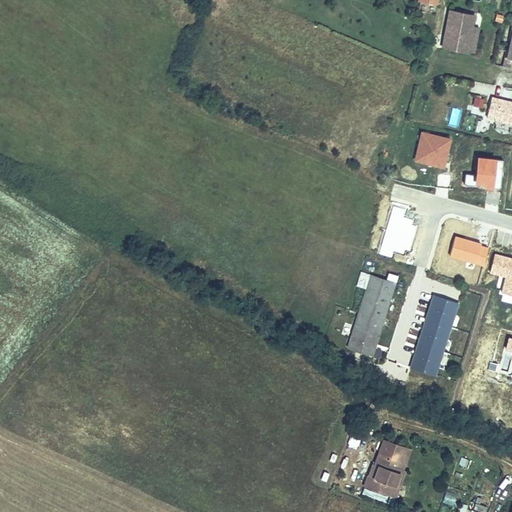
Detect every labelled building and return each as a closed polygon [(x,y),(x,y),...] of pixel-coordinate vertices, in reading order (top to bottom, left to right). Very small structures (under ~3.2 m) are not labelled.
[(417,0),(415,10),(433,14),(436,0),(417,0)] [(449,7),(441,45),(466,50),(474,11),(449,7)] [(481,108),(484,97),(474,95),(471,105),(481,108)] [(511,120),(511,99),(491,95),(486,115),(511,120)] [(456,126),(460,108),(452,106),(447,124),(456,126)] [(366,277),(344,346),(377,357),(380,347),(372,345),(391,285),(366,277)] [(431,297),(409,367),(441,377),(443,370),(436,368),(456,305),(431,297)] [(461,382),(474,386),(489,338),(476,334),(461,382)] [(511,345),(489,338),(474,386),(498,394),(495,404),(511,409),(511,345)] [(367,483),(360,481),(356,493),(381,502),(384,491),(386,492),(390,481),(388,480),(396,453),(373,446),(366,472),(370,473),(367,483)] [(384,491),(381,502),(388,504),(397,476),(394,475),(400,454),(396,453),(388,480),(390,481),(386,492),(384,491)] [(363,471),(360,481),(367,483),(370,473),(366,472),(363,471)] [(411,499),(416,482),(408,480),(403,497),(411,499)] [(454,504),(455,494),(444,493),(443,503),(454,504)] [(473,501),(471,507),(484,511),(486,505),(473,501)] [(511,511),(511,506),(501,503),(498,511),(511,511)]
